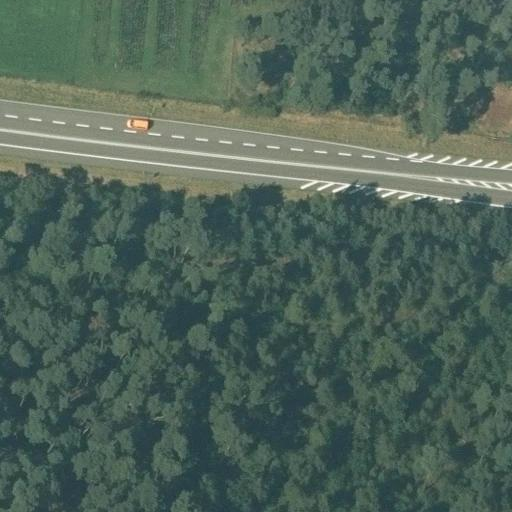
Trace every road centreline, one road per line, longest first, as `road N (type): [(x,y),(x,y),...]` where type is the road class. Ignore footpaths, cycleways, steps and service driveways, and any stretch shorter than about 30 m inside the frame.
road 1 (trunk): [(0,133),(511,197)]
road 2 (trunk): [(511,176),(0,113)]
